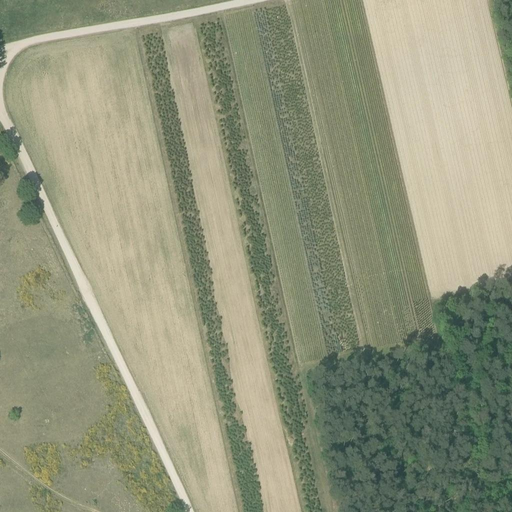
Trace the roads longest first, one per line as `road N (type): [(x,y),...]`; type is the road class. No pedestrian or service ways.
road 1 (track): [(187,511),(0,114)]
road 2 (track): [(257,0),(37,39),(0,56)]
